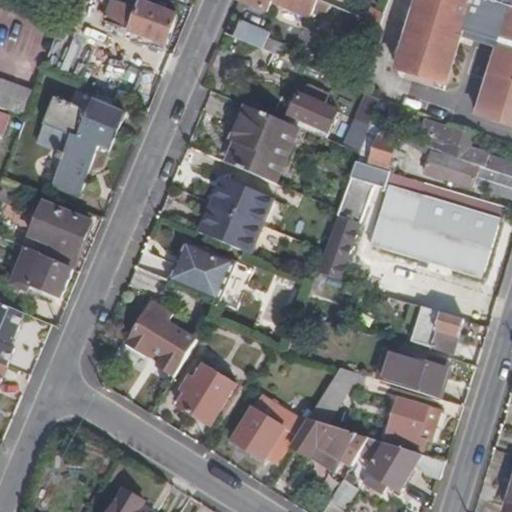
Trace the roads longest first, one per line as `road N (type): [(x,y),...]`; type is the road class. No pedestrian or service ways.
road 1 (residential): [(212,0),(47,390)]
road 2 (residential): [(47,390),(263,511)]
road 3 (residential): [(453,511),(511,324)]
road 4 (residential): [(47,390),(0,502)]
